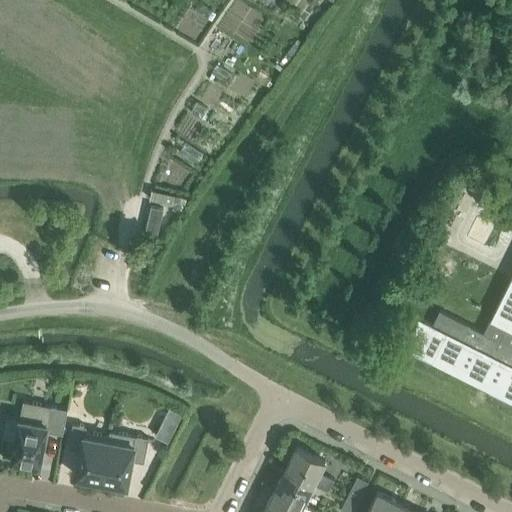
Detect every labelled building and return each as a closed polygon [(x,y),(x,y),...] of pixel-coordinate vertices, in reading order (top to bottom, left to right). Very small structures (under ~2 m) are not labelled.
[(165,208),(149,204),(143,229),(159,233),(165,208)] [(419,317),(404,346),(511,399),(511,278),(485,333),(440,311),(433,324),(419,317)] [(23,400),(12,459),(40,465),(46,430),(63,433),(67,408),(23,400)] [(170,406),(156,435),(168,441),(182,412),(170,406)] [(111,430),(110,430),(109,435),(86,430),(86,426),(73,423),(63,473),(88,478),(88,480),(101,483),(111,430)] [(101,483),(114,485),(114,483),(127,485),(132,460),(144,462),(149,438),(111,430),(101,483)] [(315,482),(329,489),(334,478),(320,471),(325,461),(296,447),(286,467),(315,482)] [(286,467),(274,490),(303,504),(315,482),(286,467)] [(357,477),(346,498),(357,504),(368,483),(357,477)] [(274,490),(264,511),(299,511),(303,504),(274,490)] [(366,511),(394,511),(399,503),(377,492),(366,511)] [(341,509),(347,511),(353,511),(357,504),(346,498),(341,509)] [(416,511),(399,503),(394,511),(416,511)]
